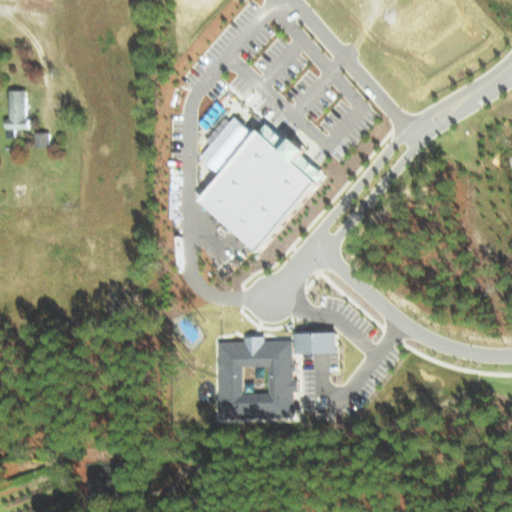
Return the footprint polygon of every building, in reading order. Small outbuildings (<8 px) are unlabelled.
[(29,88),(11,89),(12,117),(8,117),(8,136),(17,136),(17,128),(30,128),(29,88)] [(203,200),(263,251),(330,172),(309,154),(316,146),(302,135),(291,148),(284,143),(289,137),(272,122),(261,134),(239,114),(204,155),(226,173),(203,200)] [(37,146),(51,146),(52,131),(38,131),(37,146)] [(342,330),(299,331),(300,352),(342,351),(342,330)] [(223,418),(298,416),(297,389),(302,389),(301,360),(296,360),(296,338),(267,339),(267,334),(247,334),(247,340),(221,341),(223,418)]
